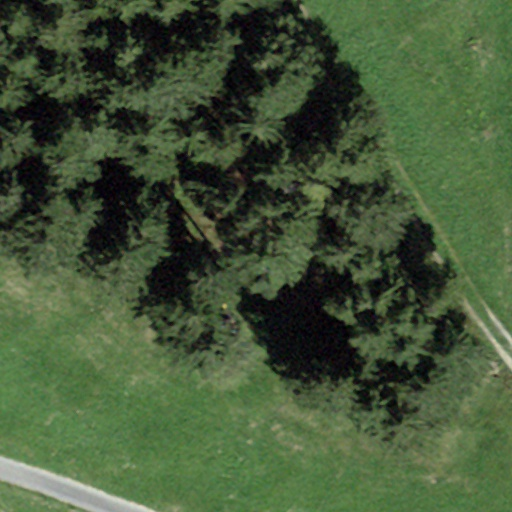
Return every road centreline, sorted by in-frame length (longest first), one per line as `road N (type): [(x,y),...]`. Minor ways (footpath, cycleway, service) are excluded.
road 1 (track): [(267,0),(361,200),(511,359)]
road 2 (unclassified): [(117,511),(0,471)]
